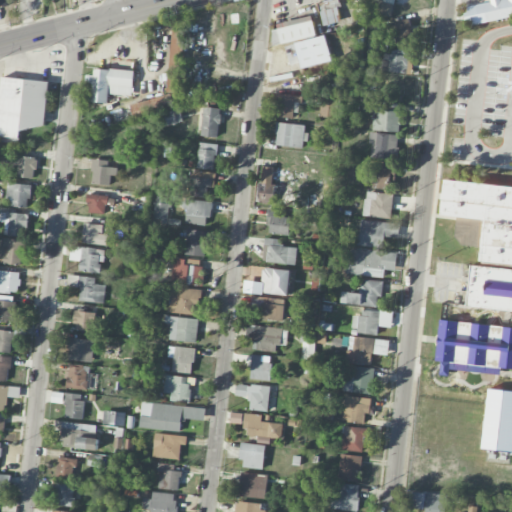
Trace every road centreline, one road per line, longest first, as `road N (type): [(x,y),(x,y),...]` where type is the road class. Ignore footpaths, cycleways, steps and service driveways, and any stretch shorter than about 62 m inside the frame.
road 1 (residential): [(264,0),(206,511)]
road 2 (residential): [(447,0),(390,511)]
road 3 (residential): [(79,26),(23,511)]
road 4 (secondary): [(179,0),(0,47)]
